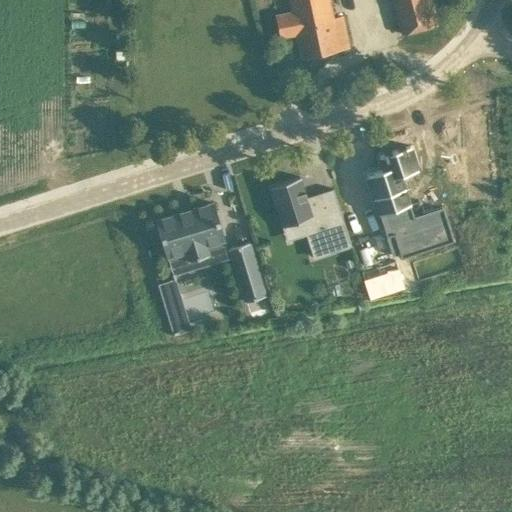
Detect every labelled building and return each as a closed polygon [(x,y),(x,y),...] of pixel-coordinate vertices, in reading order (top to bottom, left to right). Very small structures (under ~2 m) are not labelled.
[(302,58),(350,47),(342,15),(333,17),(329,0),(288,0),(291,11),(275,15),(280,37),(296,33),(302,58)] [(438,24),(431,0),(393,0),(403,33),(438,24)] [(493,195),(490,113),(462,114),(464,153),(451,154),(452,197),(493,195)] [(397,170),(416,164),(409,140),(407,141),(404,142),(403,139),(396,141),(397,144),(390,146),(389,143),(383,145),(383,148),(380,149),(378,149),(382,163),(365,168),(383,230),(390,228),(397,250),(412,246),(409,237),(446,226),(439,202),(409,211),(397,170)] [(300,176),(270,185),(281,224),(301,218),(313,256),(336,249),(320,193),(306,197),(300,176)] [(186,250),(189,259),(209,254),(206,244),(225,238),(214,202),(156,219),(167,255),(186,250)] [(249,241),(230,247),(246,301),(265,295),(249,241)] [(397,268),(395,260),(362,271),(370,296),(403,285),(397,268)] [(158,283),(174,331),(193,325),(177,276),(158,283)]
